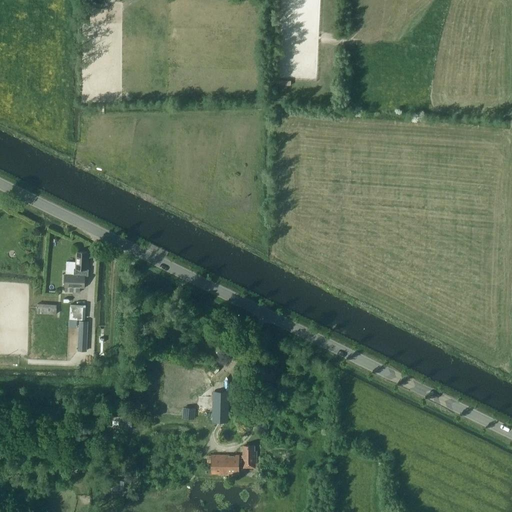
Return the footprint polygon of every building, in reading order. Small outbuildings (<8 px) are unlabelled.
[(65,274),(64,286),(65,286),(64,291),(79,292),(80,287),(84,287),(85,275),(84,275),(84,269),(88,270),(88,263),(87,263),(88,252),(77,251),(76,262),(75,262),(74,274),(65,274)] [(35,313),(56,314),(57,304),(36,304),(35,313)] [(85,351),(86,321),(79,321),(78,351),(85,351)] [(213,421),(227,422),(228,392),(213,392),(213,421)] [(253,446),(243,446),(243,455),(241,455),(241,457),(238,457),(238,455),(234,455),(234,456),(229,456),(229,455),(212,455),(211,469),(218,469),(218,474),(229,474),(229,473),(234,473),(233,474),(238,474),(238,467),(255,467),(255,452),(253,452),(253,446)]
